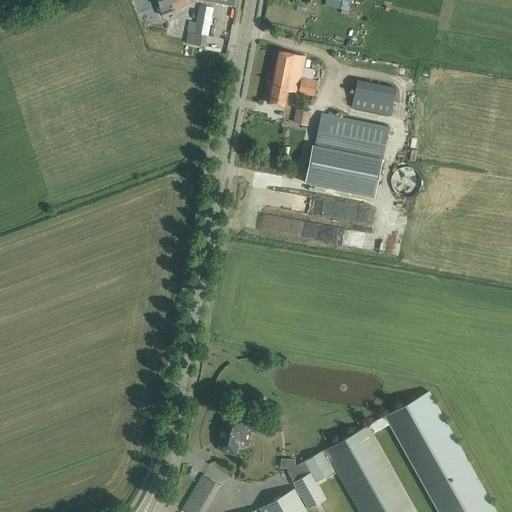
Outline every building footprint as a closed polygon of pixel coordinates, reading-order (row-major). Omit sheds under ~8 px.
[(157,0),(160,7),(163,14),(189,5),(187,0),(157,0)] [(325,0),(325,5),(343,9),(342,13),(349,14),(351,0),(325,0)] [(190,21),(188,33),(207,37),(213,7),(203,5),(200,5),(197,22),(190,21)] [(188,33),(186,43),(205,46),(207,37),(188,33)] [(278,50),(267,102),(277,104),(285,106),(288,90),(314,95),(317,80),(302,77),(306,56),(278,50)] [(357,79),(352,107),(391,115),(394,101),(396,87),(357,79)] [(294,122),(308,125),(311,111),(297,108),(294,122)] [(322,112),(315,144),(383,158),(389,126),(336,115),(337,112),(329,111),(328,114),(322,112)] [(312,144),(304,183),(375,197),(383,158),(315,144),(312,144)] [(423,183),(423,182),(422,179),(421,176),(420,174),(418,172),(416,170),(414,169),(411,168),(408,167),(405,168),(402,169),(399,170),(397,172),(395,174),(394,177),(393,180),(393,182),(393,185),(394,188),(397,192),(399,194),(402,196),(405,197),(407,197),(410,197),(413,197),(415,196),(418,193),(420,191),(422,188),(422,186),(423,183)] [(292,488),(263,505),(266,511),(305,511),(326,498),(318,484),(326,479),(325,476),(334,471),(327,458),(329,457),(359,511),(417,511),(373,433),(389,424),(389,425),(437,511),(497,511),(430,390),(429,390),(368,424),(327,447),(304,460),(295,466),(295,459),(281,458),(280,467),(291,468),(287,470),(293,481),(296,486),(292,488)] [(224,418),(219,441),(223,442),(222,450),(236,453),(239,439),(243,440),(247,422),(248,417),(234,414),(233,420),(224,418)] [(182,509),(183,510),(186,511),(204,511),(221,485),(203,474),(182,509)]
